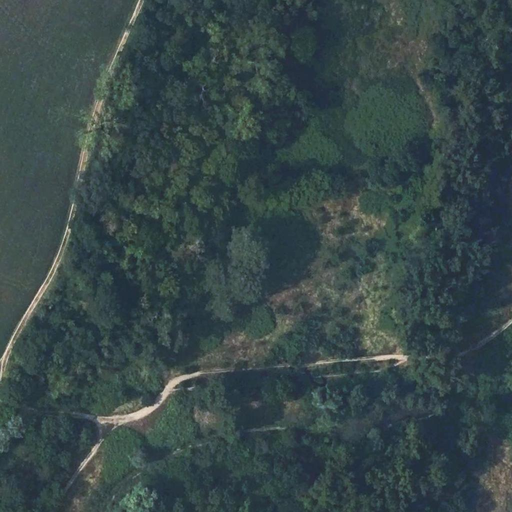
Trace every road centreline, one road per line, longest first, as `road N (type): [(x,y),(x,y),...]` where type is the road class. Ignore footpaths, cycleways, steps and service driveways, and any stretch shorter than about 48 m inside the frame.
road 1 (track): [(0,389),(4,402),(25,409),(120,419),(145,410),(185,375),(453,354)]
road 2 (track): [(142,0),(85,132),(60,255),(0,369)]
